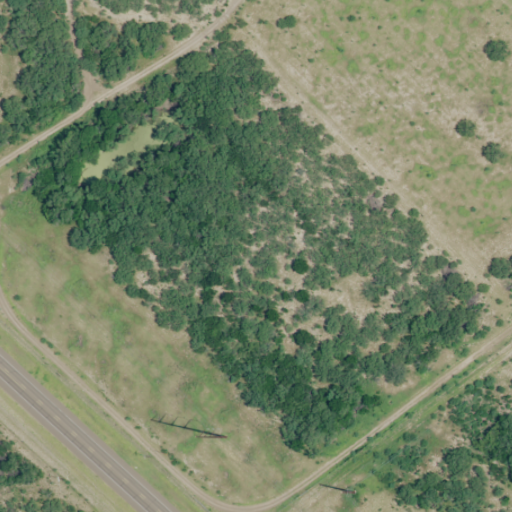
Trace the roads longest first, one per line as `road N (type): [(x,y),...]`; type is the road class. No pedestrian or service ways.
road 1 (track): [(0,157),(206,26),(229,0)]
road 2 (trunk): [(163,511),(0,362)]
